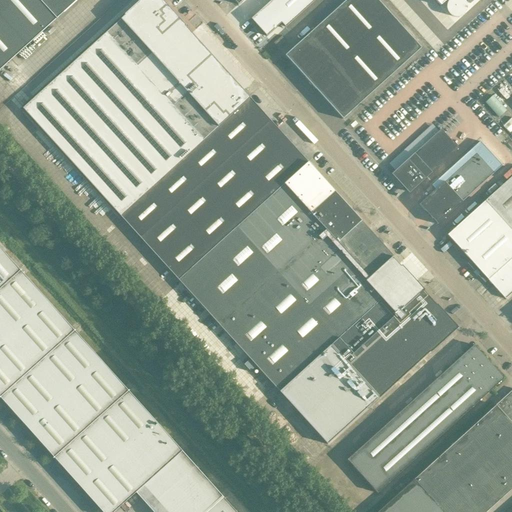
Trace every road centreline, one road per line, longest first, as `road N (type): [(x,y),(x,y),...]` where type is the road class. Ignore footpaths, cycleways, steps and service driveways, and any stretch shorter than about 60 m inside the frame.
road 1 (unknown): [(126,239),(277,407),(324,446),(339,445),(511,302)]
road 2 (unclassified): [(511,344),(201,0)]
road 3 (unknown): [(365,126),(493,25)]
